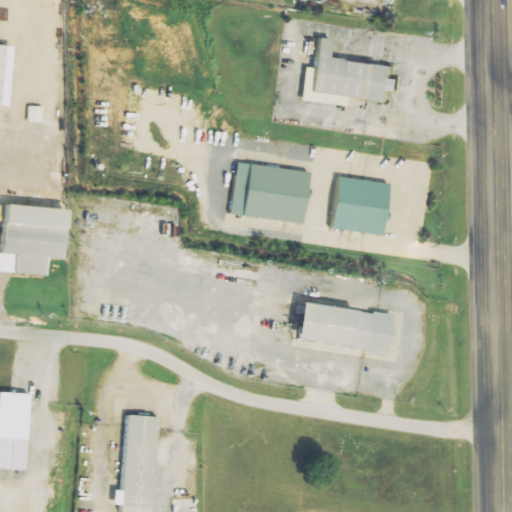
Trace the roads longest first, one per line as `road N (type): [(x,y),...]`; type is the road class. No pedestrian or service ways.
road 1 (primary): [(495,511),(488,0)]
road 2 (residential): [(493,431),(437,431),(240,399),(131,346),(0,331)]
